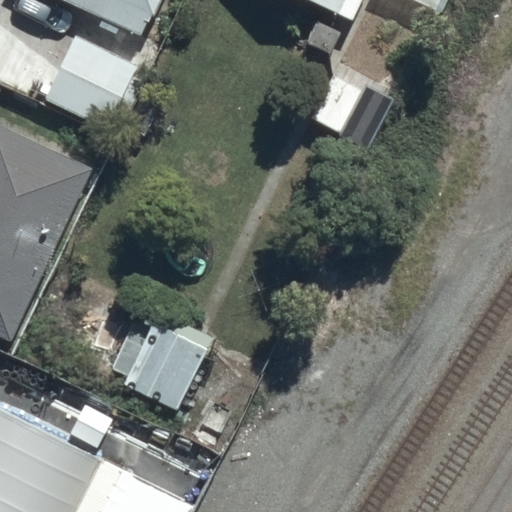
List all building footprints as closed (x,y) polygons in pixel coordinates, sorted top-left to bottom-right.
[(45,0),(141,45),(161,0),(45,0)] [(288,0),(351,31),(365,0),(288,0)] [(135,70),(74,40),(42,105),(103,135),(135,70)] [(88,176),(0,135),(0,343),(9,347),(88,176)] [(209,343),(158,318),(122,393),(173,418),(209,343)]
